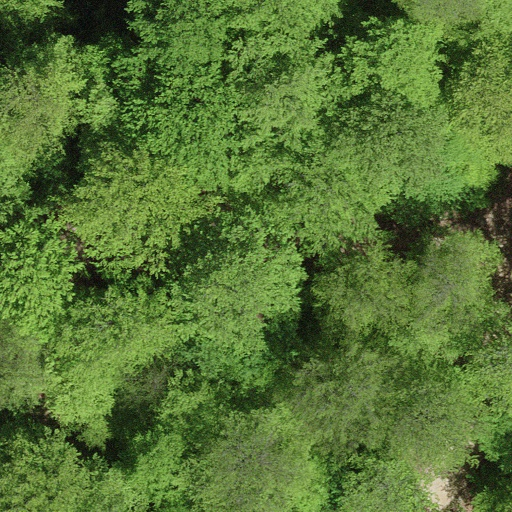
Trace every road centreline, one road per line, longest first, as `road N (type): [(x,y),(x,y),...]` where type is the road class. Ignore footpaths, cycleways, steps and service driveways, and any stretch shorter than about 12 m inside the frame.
road 1 (track): [(511,245),(107,228),(0,239)]
road 2 (track): [(511,300),(480,405),(409,511)]
